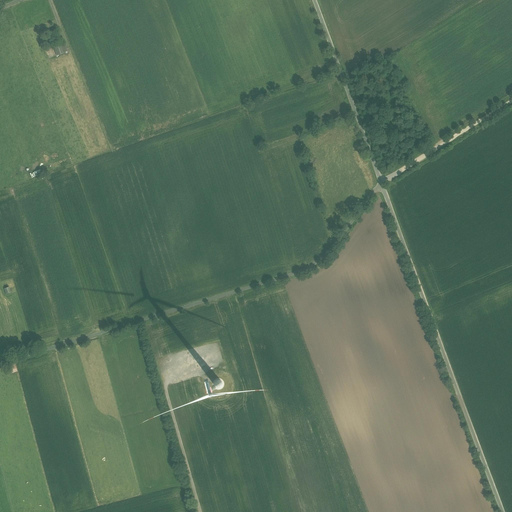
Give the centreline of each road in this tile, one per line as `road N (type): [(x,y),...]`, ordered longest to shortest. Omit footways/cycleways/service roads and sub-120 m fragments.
road 1 (unclassified): [(0,363),(298,271),(320,259),(381,183)]
road 2 (unclassified): [(381,183),(503,511)]
road 3 (unclassified): [(381,183),(313,0)]
road 4 (track): [(195,369),(165,377),(206,511)]
road 5 (track): [(511,101),(381,183)]
